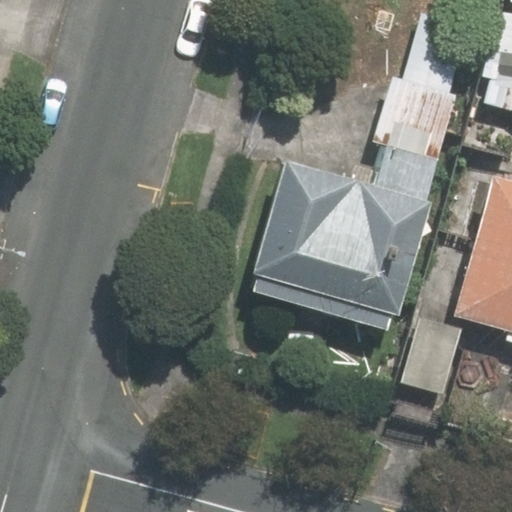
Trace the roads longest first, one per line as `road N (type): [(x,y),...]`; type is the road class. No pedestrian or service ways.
road 1 (residential): [(15,457),(145,0)]
road 2 (residential): [(15,457),(229,511)]
